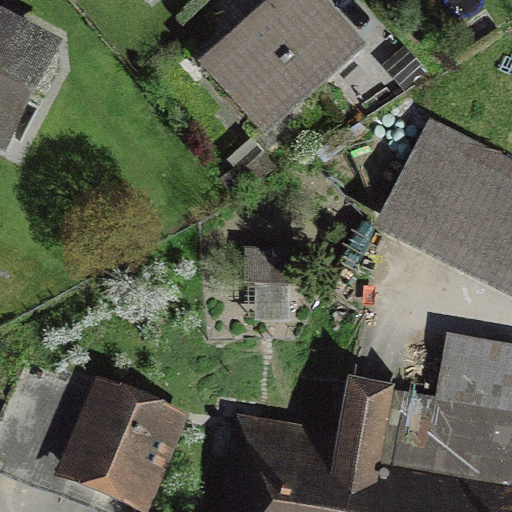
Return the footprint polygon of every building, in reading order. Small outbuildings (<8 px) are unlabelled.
[(315,0),(297,0),(257,34),(318,107),(369,64),(315,0)] [(60,54),(0,23),(0,140),(12,147),(60,54)] [(268,149),(318,107),(257,34),(207,76),(268,149)] [(511,172),(441,134),(392,226),(511,289),(511,172)] [(291,253),(248,249),(245,281),(288,284),(291,253)] [(223,434),(209,511),(500,511),(502,503),(511,504),(511,355),(428,341),(418,396),(320,379),(308,449),(223,434)] [(163,511),(198,426),(113,393),(75,490),(130,511),(163,511)]
